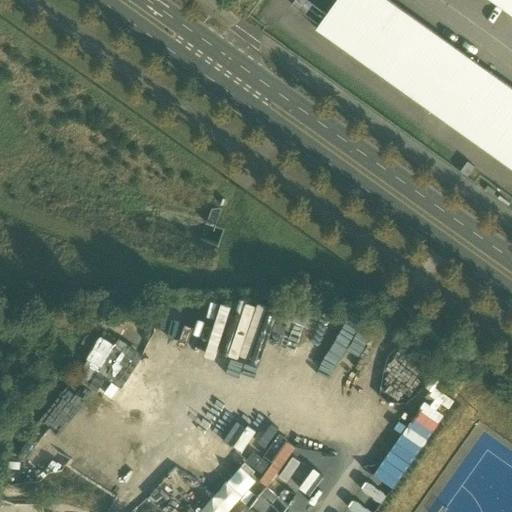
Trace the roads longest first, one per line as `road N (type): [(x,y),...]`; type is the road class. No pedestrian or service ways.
road 1 (tertiary): [(96,0),(511,298)]
road 2 (tertiary): [(511,262),(146,0)]
